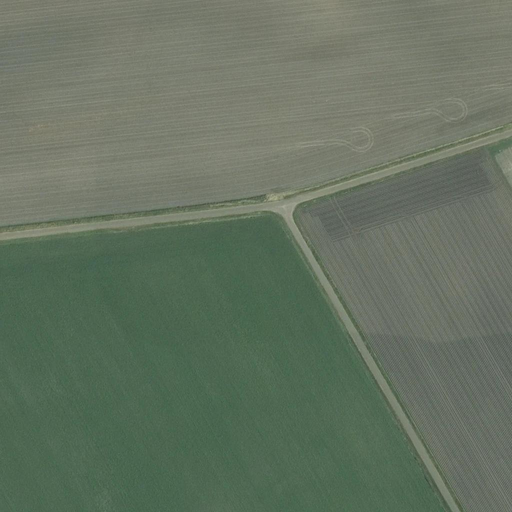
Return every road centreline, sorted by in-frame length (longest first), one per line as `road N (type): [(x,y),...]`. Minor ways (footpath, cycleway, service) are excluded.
road 1 (unclassified): [(455,511),(280,204)]
road 2 (unclassified): [(0,238),(280,204)]
road 3 (unclassified): [(280,204),(511,131)]
